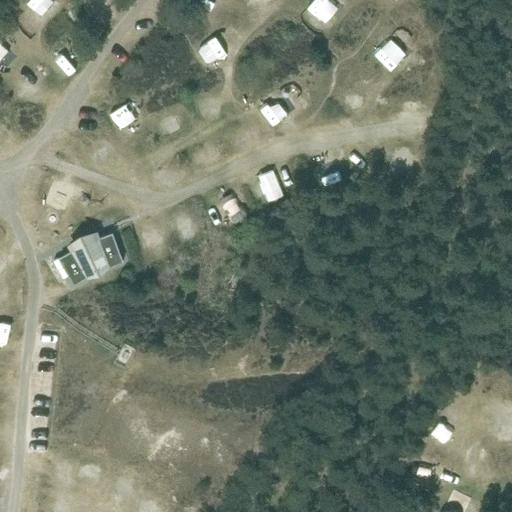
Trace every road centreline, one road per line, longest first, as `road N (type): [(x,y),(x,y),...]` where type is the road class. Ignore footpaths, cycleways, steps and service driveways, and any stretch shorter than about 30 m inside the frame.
road 1 (track): [(27,153),(162,199),(286,150),(395,130)]
road 2 (track): [(101,182),(231,117),(232,54),(284,0)]
road 3 (track): [(385,0),(423,46),(416,65),(384,91),(380,132)]
road 4 (track): [(480,398),(471,465),(485,485),(511,489)]
